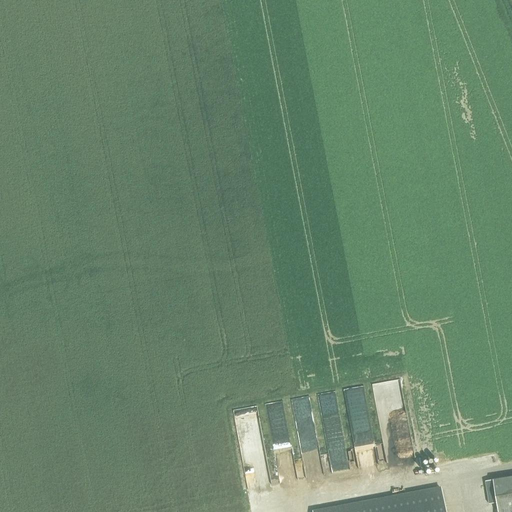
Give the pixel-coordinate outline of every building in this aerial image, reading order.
[(369,384),(370,398),(396,395),(394,382),(369,384)] [(331,394),(316,394),(316,414),(331,413),(331,394)] [(348,400),(346,417),(360,418),(362,401),(348,400)] [(265,409),(273,482),(289,480),(281,407),(265,409)] [(309,438),(305,408),(291,410),(295,440),(309,438)] [(238,453),(239,453),(238,462),(240,470),(243,470),(262,466),(262,463),(257,440),(246,439),(246,444),(239,446),(237,440),(237,448),(238,453)] [(498,511),(511,511),(511,477),(486,481),(490,504),(497,503),(498,511)] [(445,511),(441,489),(317,511),(445,511)]
